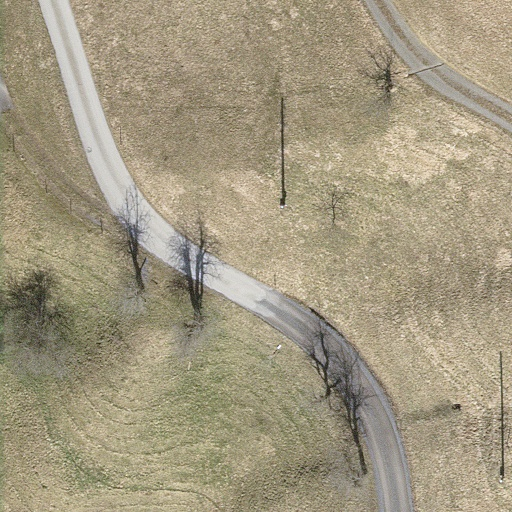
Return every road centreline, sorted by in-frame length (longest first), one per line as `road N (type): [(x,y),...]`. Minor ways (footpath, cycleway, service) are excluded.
road 1 (residential): [(272,307),(164,246),(131,209),(104,157),(51,0)]
road 2 (track): [(396,511),(381,432),(357,384),(325,346),(272,307)]
road 3 (track): [(154,237),(98,219),(63,191),(0,108)]
road 4 (track): [(511,121),(429,69),(375,0)]
